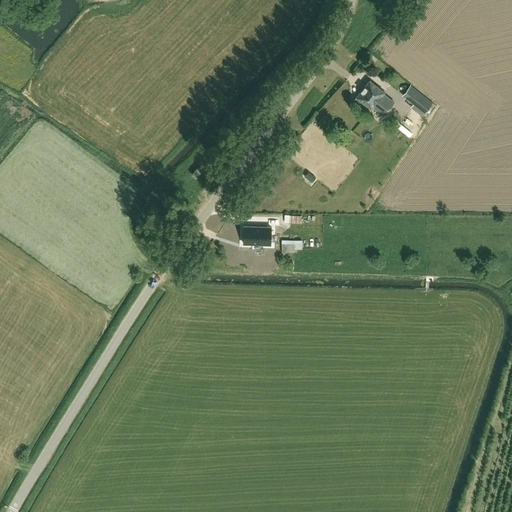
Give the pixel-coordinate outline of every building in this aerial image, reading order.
[(371,109),(372,108),(383,116),(394,103),(383,94),(384,93),(369,81),(356,97),(371,109)] [(406,96),(417,104),(423,96),(412,87),(406,96)] [(198,167),(191,175),(196,179),(203,171),(198,167)] [(284,223),(301,223),(301,219),(305,219),(305,216),(301,216),(301,215),(285,215),(284,223)] [(243,244),(270,244),(271,227),(244,226),(243,244)] [(300,237),(277,237),(277,248),(300,249),(300,237)]
